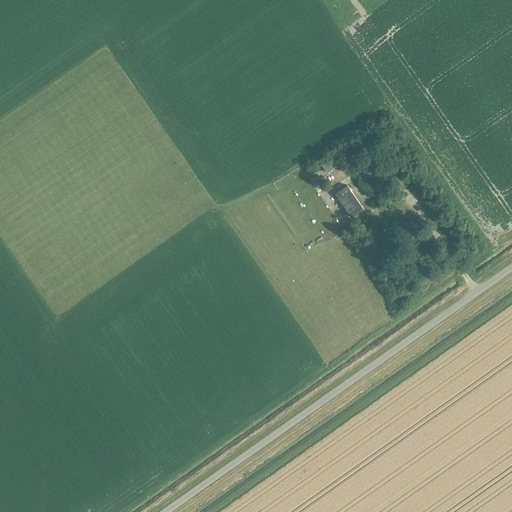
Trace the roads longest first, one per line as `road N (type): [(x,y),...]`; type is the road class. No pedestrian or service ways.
road 1 (unclassified): [(165,511),(511,267)]
road 2 (track): [(476,292),(388,175)]
